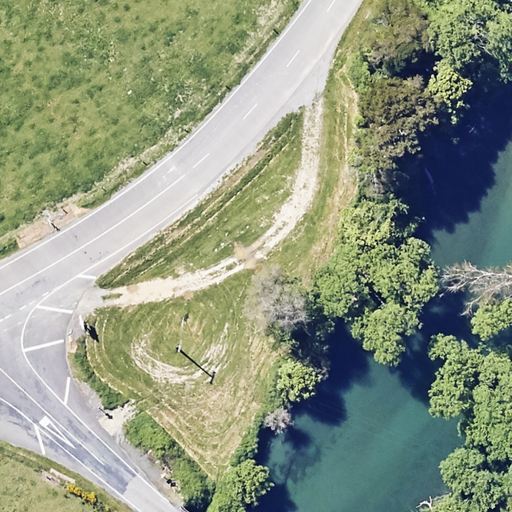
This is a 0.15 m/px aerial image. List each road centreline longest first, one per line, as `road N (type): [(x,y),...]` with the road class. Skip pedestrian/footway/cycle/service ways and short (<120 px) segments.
road 1 (tertiary): [(0,289),(65,249),(198,141),(296,37),(317,0)]
road 2 (tertiary): [(0,368),(162,511)]
